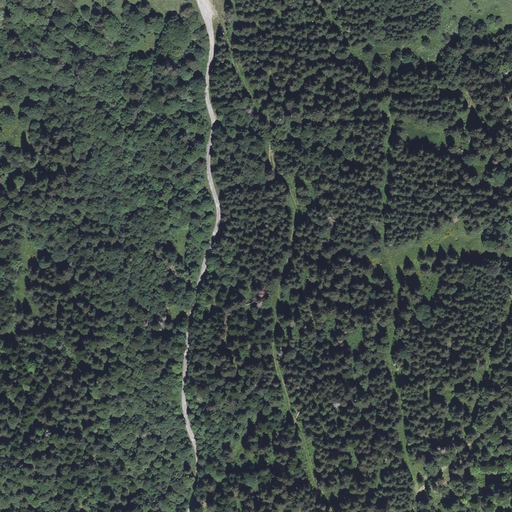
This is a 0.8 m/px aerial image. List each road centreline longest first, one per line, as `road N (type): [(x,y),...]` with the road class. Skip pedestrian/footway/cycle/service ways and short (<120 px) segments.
road 1 (track): [(204,11),(225,31),(295,193),(297,227),(275,351),(331,511)]
road 2 (unclassified): [(200,0),(212,48),(207,163),(219,214),(189,324),(183,382),(197,473),(189,511)]
